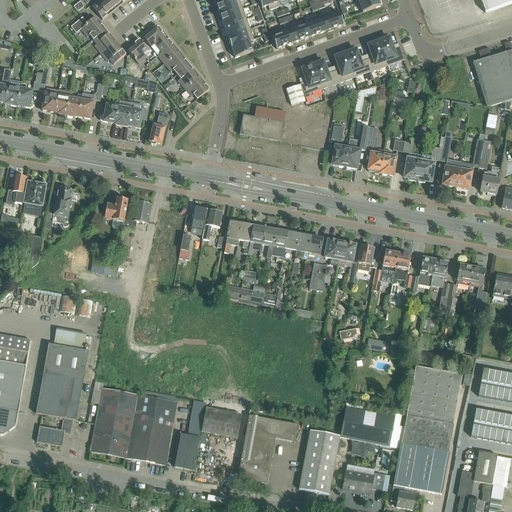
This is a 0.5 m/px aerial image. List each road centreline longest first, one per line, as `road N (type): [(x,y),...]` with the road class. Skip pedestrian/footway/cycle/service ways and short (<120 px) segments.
road 1 (secondary): [(511,236),(208,179)]
road 2 (residential): [(301,511),(8,457)]
road 3 (secondary): [(208,179),(0,141)]
road 4 (residential): [(218,85),(409,16)]
road 5 (unclassified): [(409,16),(428,50),(511,28)]
